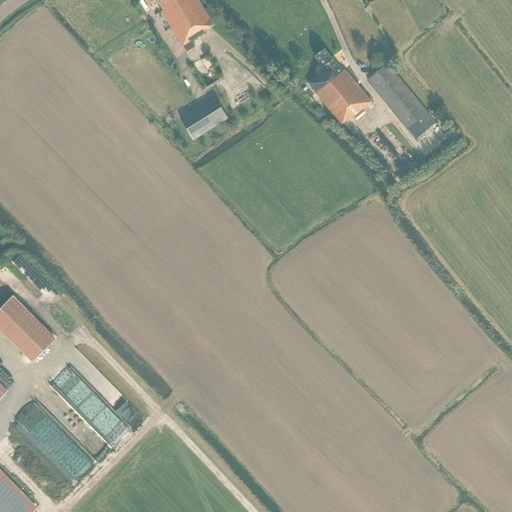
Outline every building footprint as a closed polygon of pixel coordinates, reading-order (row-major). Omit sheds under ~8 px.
[(156,0),(163,11),(161,12),(186,53),(195,47),(191,41),(206,32),(205,30),(213,25),(197,0),(156,0)] [(342,72),(324,49),(315,57),(326,71),(308,85),(341,125),(348,120),(349,121),(372,102),(345,69),(342,72)] [(416,139),(436,123),(387,64),(368,80),(416,139)] [(228,119),(215,99),(199,109),(197,107),(179,118),(193,141),(228,119)] [(0,332),(30,363),(54,339),(12,296),(0,307),(0,332)]
